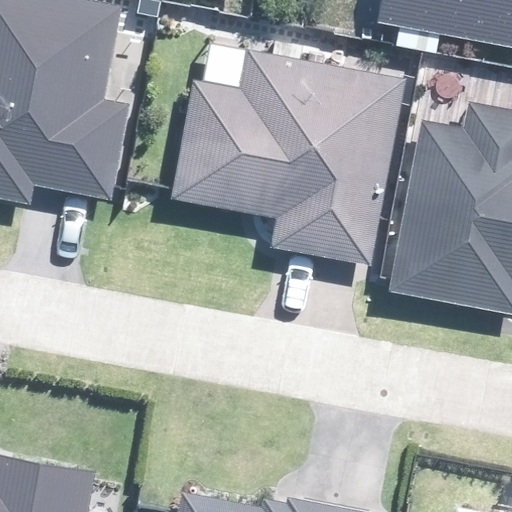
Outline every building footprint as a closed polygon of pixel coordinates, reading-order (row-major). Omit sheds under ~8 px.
[(0,0),(0,194),(35,201),(39,182),(116,198),(136,102),(116,98),(135,7),(100,0),(0,0)] [(511,0),(386,0),(383,19),(511,44),(511,0)] [(203,72),(177,195),(280,215),(274,249),(372,268),(410,72),(251,48),(245,80),(203,72)] [(470,123),(423,114),(395,293),(511,310),(511,111),(472,105),(470,123)] [(0,511),(91,511),(100,464),(0,452),(0,511)] [(387,511),(296,495),(294,502),(272,498),(270,504),(187,488),(182,511),(387,511)]
